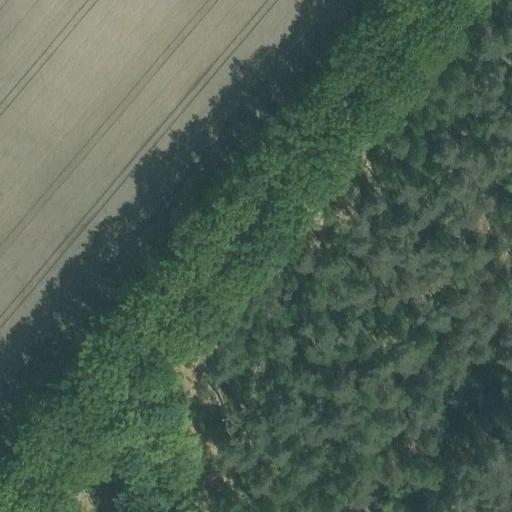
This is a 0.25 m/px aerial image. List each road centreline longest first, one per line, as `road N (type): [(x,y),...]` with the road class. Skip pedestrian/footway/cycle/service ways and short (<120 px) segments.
road 1 (track): [(0,490),(418,0)]
road 2 (track): [(177,511),(140,325)]
